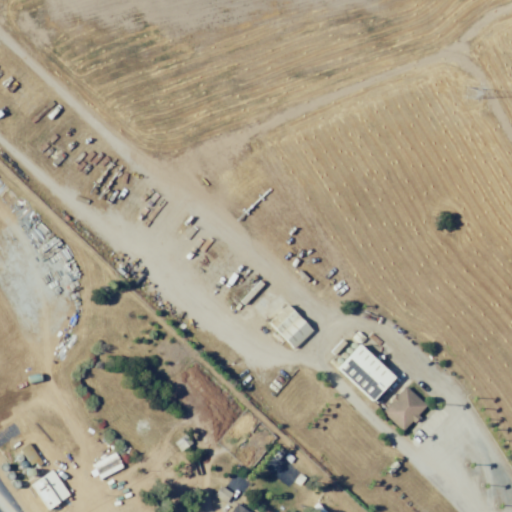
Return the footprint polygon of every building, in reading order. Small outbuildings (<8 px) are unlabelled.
[(315,331),(288,304),(268,324),(295,350),(315,331)] [(375,402),(397,376),(353,339),(332,364),(375,402)] [(428,407),(407,386),(382,411),(403,432),(428,407)] [(31,486),(50,510),(60,501),(42,478),(31,486)] [(249,511),(238,503),(230,511),(249,511)]
